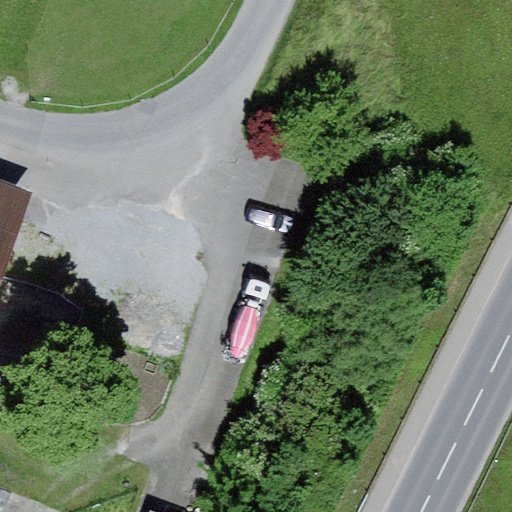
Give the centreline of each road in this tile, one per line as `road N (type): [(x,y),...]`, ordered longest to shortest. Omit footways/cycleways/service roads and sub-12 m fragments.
road 1 (unclassified): [(300,0),(271,50),(169,126),(57,121),(0,99)]
road 2 (secondary): [(511,326),(421,511)]
